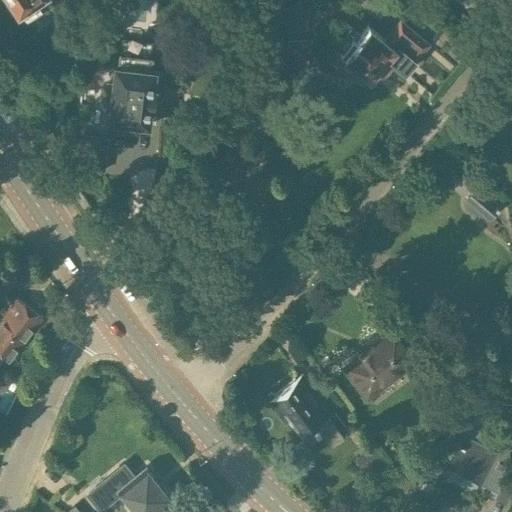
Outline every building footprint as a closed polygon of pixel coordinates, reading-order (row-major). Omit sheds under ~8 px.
[(10,0),(18,11),(20,10),(26,18),(40,8),(34,0),(10,0)] [(387,57),(404,72),(430,43),(400,18),(384,36),(368,23),(360,33),(351,26),(333,47),(369,77),(387,57)] [(110,101),(108,120),(148,125),(150,106),(152,107),(155,87),(152,87),(154,69),(150,69),(153,41),(122,38),(119,65),(114,65),(112,83),(104,83),(102,86),(101,89),(100,94),(101,96),(102,100),(110,101)] [(80,167),(103,169),(107,136),(83,134),(80,167)] [(74,159),(67,149),(59,154),(66,164),(74,159)] [(474,186),(464,197),(488,216),(497,205),(474,186)] [(18,296),(0,319),(0,352),(10,360),(43,315),(18,296)] [(396,326),(346,363),(369,392),(419,356),(396,326)] [(312,390),(307,393),(296,378),(269,397),(282,413),(286,410),(303,432),(314,425),(316,428),(318,427),(332,445),(350,432),(335,412),(331,415),(312,390)] [(453,378),(443,387),(459,407),(469,398),(453,378)] [(462,433),(446,463),(497,490),(494,495),(507,502),(511,491),(511,475),(505,472),(510,462),(507,444),(492,436),(487,446),(462,433)] [(370,481),(391,466),(374,443),(353,458),(370,481)] [(123,462),(87,491),(101,509),(122,491),(139,511),(147,511),(151,509),(153,511),(163,503),(161,501),(168,495),(154,478),(156,476),(149,467),(147,469),(145,467),(134,476),(123,462)] [(65,511),(81,511),(74,503),(65,511)]
